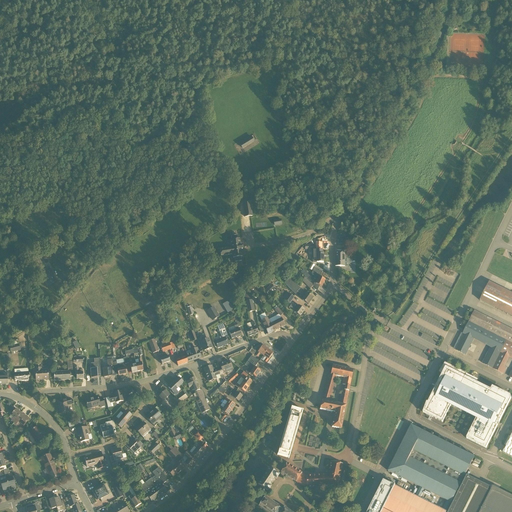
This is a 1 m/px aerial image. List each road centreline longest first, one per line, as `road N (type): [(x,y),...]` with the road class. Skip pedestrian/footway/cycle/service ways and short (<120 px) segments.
road 1 (unclassified): [(334,289),(337,226),(419,90),(452,0)]
road 2 (unclassified): [(380,477),(347,460),(371,315)]
